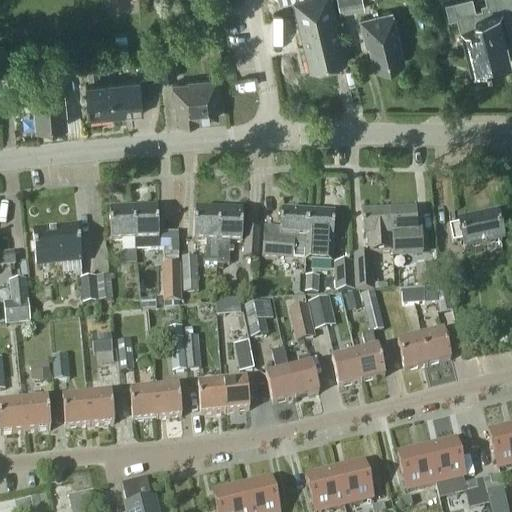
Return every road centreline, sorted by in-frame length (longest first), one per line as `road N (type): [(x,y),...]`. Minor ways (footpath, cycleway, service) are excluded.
road 1 (residential): [(0,467),(236,443),(511,375)]
road 2 (unclassified): [(0,161),(272,134)]
road 3 (unclassified): [(272,134),(511,132)]
road 4 (residential): [(272,134),(251,0)]
